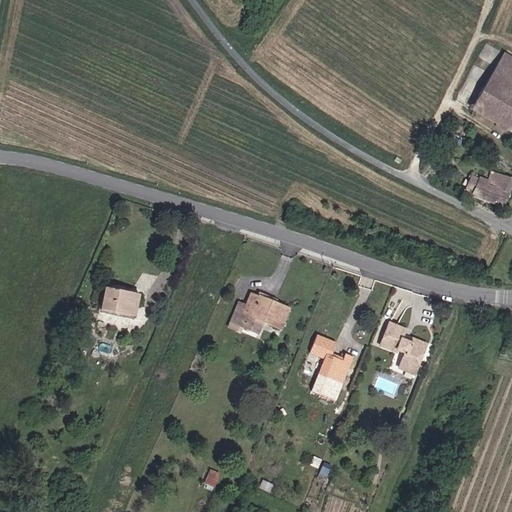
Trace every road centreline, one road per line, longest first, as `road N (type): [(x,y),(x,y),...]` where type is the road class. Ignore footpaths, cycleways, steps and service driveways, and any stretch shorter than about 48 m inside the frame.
road 1 (tertiary): [(0,156),(165,197),(434,284),(511,297)]
road 2 (unclassified): [(195,0),(287,104),(383,166),(511,230)]
